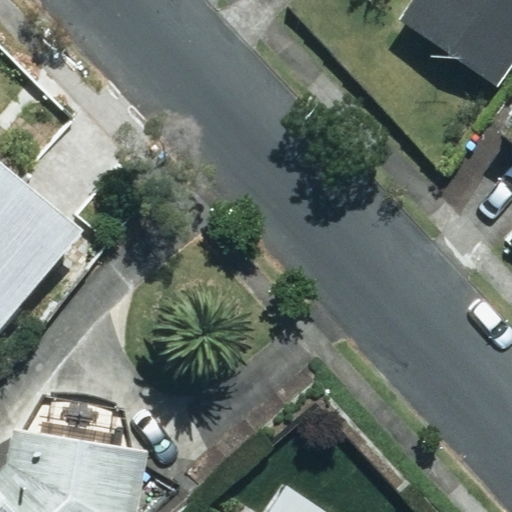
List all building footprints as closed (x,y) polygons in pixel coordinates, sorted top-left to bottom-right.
[(511,0),(410,0),(397,19),(497,87),(511,65),(511,0)] [(511,108),(494,132),(511,144),(511,108)] [(0,325),(79,229),(0,164),(0,333),(2,332),(0,329),(0,325)] [(4,464),(0,467),(0,511),(134,511),(144,449),(11,428),(4,464)] [(329,511),(287,484),(267,511),(329,511)]
